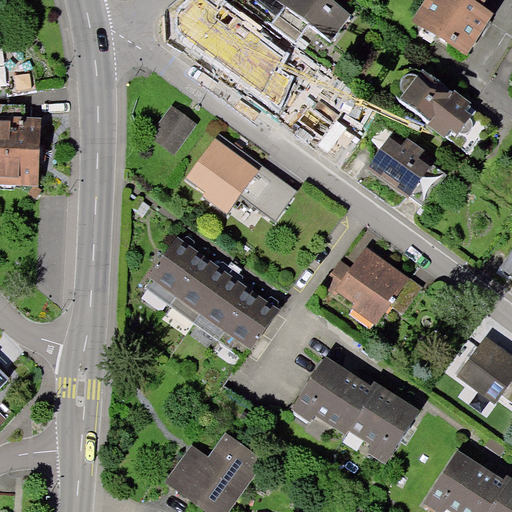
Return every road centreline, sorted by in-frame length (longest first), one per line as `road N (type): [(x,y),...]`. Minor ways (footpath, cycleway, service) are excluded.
road 1 (residential): [(511,311),(120,25)]
road 2 (secondary): [(86,353),(99,192),(94,25)]
